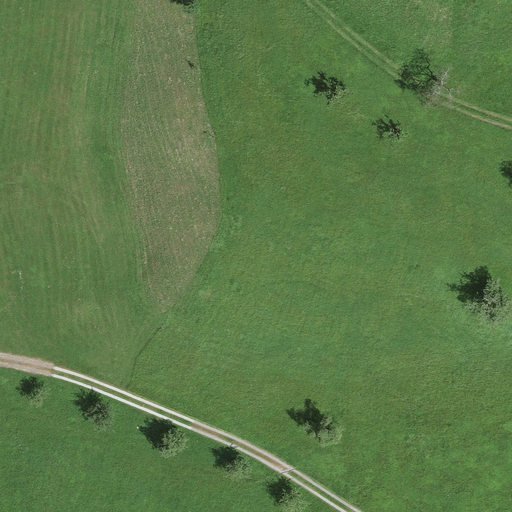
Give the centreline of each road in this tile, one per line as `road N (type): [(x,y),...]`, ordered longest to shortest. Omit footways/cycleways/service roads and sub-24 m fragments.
road 1 (track): [(0,363),(54,372),(274,464),(350,511)]
road 2 (track): [(305,0),(401,80),(464,113),(511,124)]
